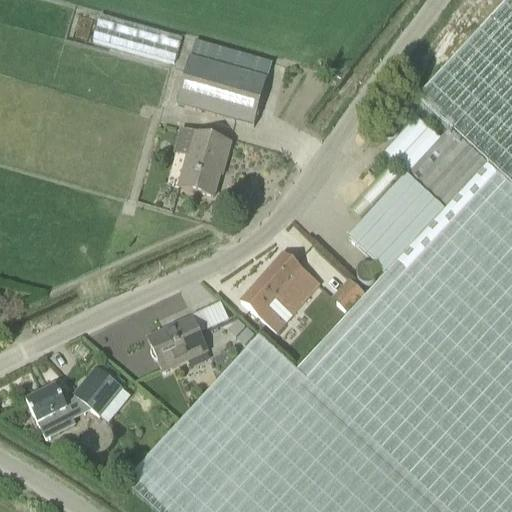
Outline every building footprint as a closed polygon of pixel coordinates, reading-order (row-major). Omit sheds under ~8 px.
[(297,376),(296,375),(260,341),(124,486),(151,511),(511,511),(511,1),(416,105),(448,135),(440,144),(416,122),(383,158),(407,179),(349,242),(387,278),(297,376)] [(176,64),(182,38),(98,17),(92,43),(176,64)] [(177,108),(254,130),(272,68),(195,46),(177,108)] [(222,179),(231,147),(181,133),(174,158),(188,162),(179,191),(213,201),(220,178),(222,179)] [(284,257),(241,306),(276,337),(319,289),(284,257)] [(347,318),(347,319),(365,300),(354,290),(336,308),(347,318)] [(235,342),(245,331),(237,324),(227,335),(235,342)] [(191,357),(206,350),(195,327),(165,340),(164,336),(148,344),(162,375),(193,361),(191,357)] [(247,332),(237,343),(244,350),(255,338),(247,332)] [(97,372),(75,400),(77,402),(68,413),(56,391),(26,406),(38,428),(46,445),(75,430),(72,425),(92,414),(100,420),(122,393),(97,372)]
